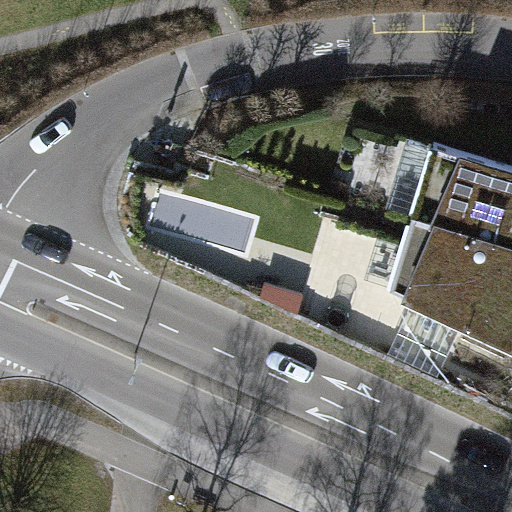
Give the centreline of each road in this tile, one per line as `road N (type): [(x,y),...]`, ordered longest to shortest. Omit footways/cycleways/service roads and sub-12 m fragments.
road 1 (residential): [(0,214),(91,121),(192,67),(397,46),(511,51)]
road 2 (secondary): [(511,486),(0,246)]
road 3 (secondary): [(0,326),(415,511)]
